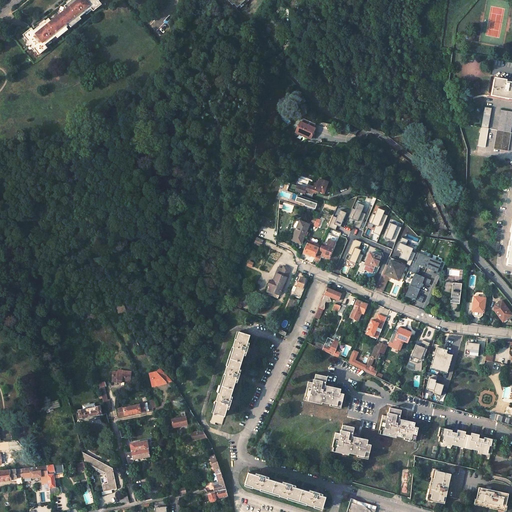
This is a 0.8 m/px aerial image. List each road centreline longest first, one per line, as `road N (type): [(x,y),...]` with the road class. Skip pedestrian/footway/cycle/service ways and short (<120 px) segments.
road 1 (residential): [(511,297),(456,238),(419,167),(383,136),(326,111),(221,0)]
road 2 (residential): [(511,334),(443,324),(303,267)]
road 3 (track): [(165,390),(157,409),(113,424),(132,503)]
